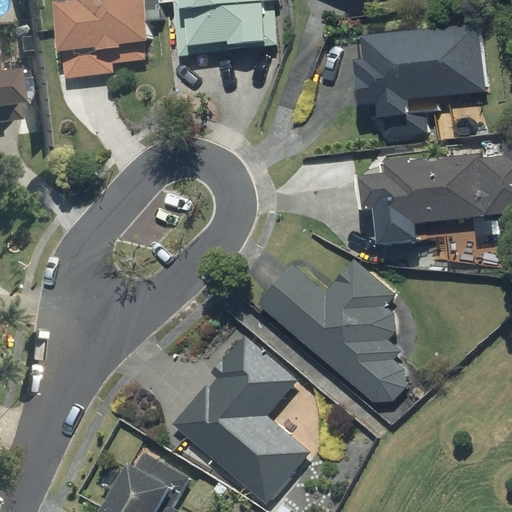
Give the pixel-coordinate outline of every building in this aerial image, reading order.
[(66,6),(73,54),(77,81),(129,74),(125,47),(162,41),(155,0),(88,0),(89,2),(66,6)] [(180,0),(183,17),(190,56),(284,40),(277,1),(284,0),(180,0)] [(380,56),(372,57),(377,105),(394,103),(395,117),(449,111),(448,98),(491,93),(484,27),(378,39),(380,56)] [(0,106),(20,104),(17,70),(0,71),(0,106)] [(511,140),(511,141),(511,147),(511,152),(388,163),(389,173),(377,174),(380,211),(389,210),(392,245),(435,241),(433,220),(511,213),(511,140)] [(408,300),(407,300),(361,260),(333,292),(302,265),(269,304),(382,403),(384,403),(385,404),(387,404),(389,404),(390,404),(392,404),(394,404),(395,404),(397,403),(398,403),(400,402),(401,401),(403,401),(404,400),(405,399),(407,398),(408,397),(409,395),(410,394),(411,393),(412,391),(412,390),(413,388),(413,387),(414,385),(414,383),(414,382),(414,380),(414,379),(414,377),(414,375),(413,374),(413,372),(412,371),(411,369),(411,368),(410,367),(409,365),(407,363),(406,362),(404,361),(403,360),(403,359),(403,358),(404,357),(404,356),(404,355),(404,354),(404,353),(404,352),(404,351),(404,350),(403,350),(403,349),(403,348),(403,347),(402,346),(402,345),(401,345),(401,344),(400,343),(400,342),(399,342),(399,341),(398,340),(399,339),(400,339),(400,338),(401,337),(401,336),(402,335),(402,334),(403,333),(403,332),(403,331),(404,330),(404,329),(404,328),(404,327),(404,326),(405,325),(405,324),(405,323),(405,322),(405,321),(404,320),(404,319),(404,318),(404,317),(404,316),(404,315),(403,314),(403,313),(403,312),(402,311),(402,310),(403,310),(404,310),(404,309),(405,309),(405,308),(406,308),(406,307),(407,307),(407,306),(407,305),(408,304),(408,303),(408,302),(408,301),(408,300)] [(276,414),(302,384),(253,340),(180,421),(274,505),(320,454),(276,414)] [(193,511),(177,503),(194,475),(151,451),(115,511),(193,511)]
